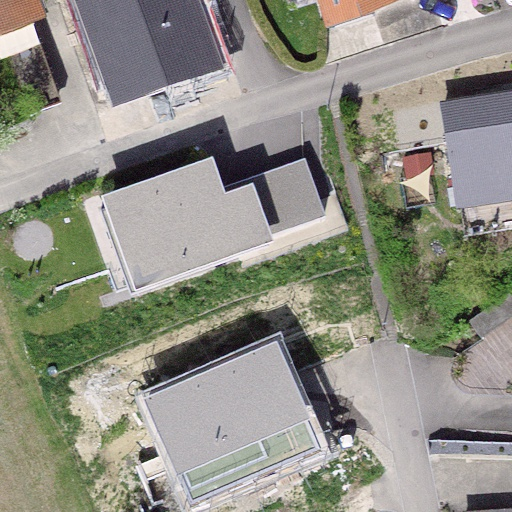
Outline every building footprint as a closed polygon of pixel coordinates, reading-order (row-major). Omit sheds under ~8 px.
[(0,0),(0,22),(24,14),(19,0),(0,0)] [(196,0),(80,0),(117,101),(219,64),(196,0)] [(282,0),(285,7),(304,0),(316,0),(324,24),(397,0),(282,0)] [(511,101),(438,113),(451,200),(511,190),(511,101)] [(213,163),(103,202),(137,297),(274,248),(271,239),(325,220),(303,160),(222,189),(213,163)] [(231,456),(313,418),(276,336),(148,394),(188,483),(234,462),(231,456)]
